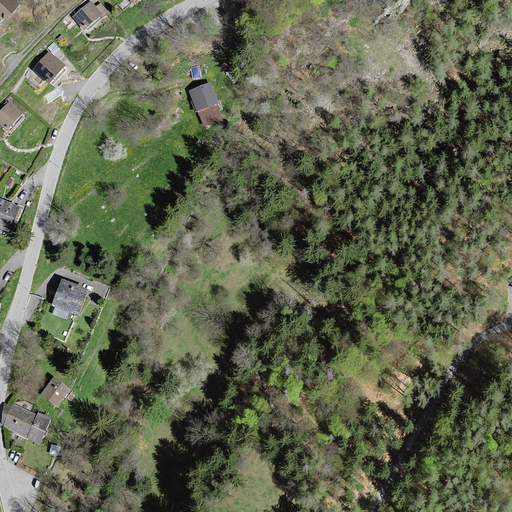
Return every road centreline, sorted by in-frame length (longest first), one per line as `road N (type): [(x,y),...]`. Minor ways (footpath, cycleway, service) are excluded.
road 1 (tertiary): [(0,386),(67,131),(90,88),(130,45),(204,0)]
road 2 (unclassified): [(374,511),(452,368),(470,344),(511,323)]
